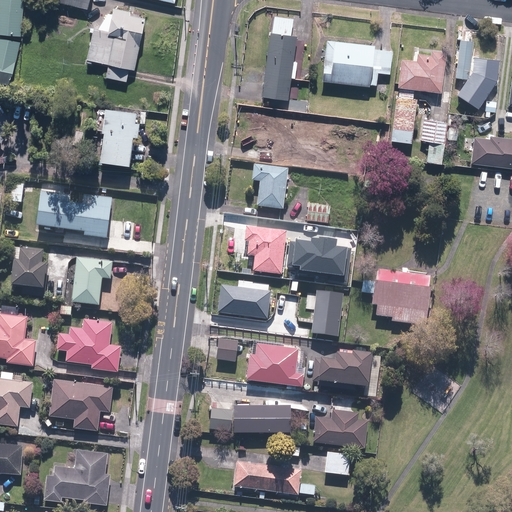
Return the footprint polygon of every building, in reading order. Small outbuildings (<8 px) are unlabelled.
[(25,0),(0,0),(0,20),(3,20),(2,35),(24,36),(25,0)] [(138,68),(143,34),(146,18),(132,15),(133,11),(116,8),(102,27),(95,26),(89,60),(111,63),(109,77),(130,80),(132,67),(138,68)] [(290,98),(293,77),(297,77),(301,44),(297,44),(298,34),(293,33),(295,18),(275,16),(264,95),(290,98)] [(0,42),(0,82),(11,85),(22,42),(1,37),(0,42)] [(328,38),(325,80),(378,85),(379,72),(393,73),(395,50),(376,48),(376,42),(328,38)] [(473,39),(460,38),(457,76),(470,77),(473,39)] [(500,57),(476,55),(474,71),(459,94),(479,107),(499,78),(500,57)] [(420,98),(398,95),(392,138),(413,141),(420,98)] [(94,107),(80,106),(80,122),(94,122),(94,107)] [(138,121),(139,110),(101,106),(99,128),(107,129),(105,159),(135,162),(137,136),(142,137),(143,121),(138,121)] [(314,130),(274,111),(263,135),(302,153),(314,130)] [(422,138),(431,140),(428,159),(443,162),(449,120),(425,117),(422,138)] [(472,162),(511,166),(511,136),(491,134),(491,137),(475,136),(472,162)] [(338,146),(316,144),(314,164),(337,166),(338,146)] [(291,168),(257,163),(254,179),(262,181),(258,206),(285,210),(291,168)] [(25,181),(12,179),(9,201),(22,203),(25,181)] [(39,226),(77,230),(76,244),(125,250),(126,235),(112,234),(116,196),(86,193),(84,204),(71,202),(71,195),(43,192),(39,226)] [(332,206),(310,204),(308,220),(330,222),(332,206)] [(25,212),(8,210),(6,237),(22,239),(25,212)] [(281,274),(287,230),(247,225),(245,239),(249,240),(247,254),(255,255),(253,271),(281,274)] [(347,282),(351,248),(336,246),(337,239),(319,237),(319,238),(311,237),(311,241),(296,239),(296,241),(290,241),(287,266),(299,268),(299,272),(328,276),(327,280),(347,282)] [(45,263),(46,252),(23,249),(22,260),(17,259),(14,284),(49,288),(52,264),(45,263)] [(74,302),(102,305),(105,278),(113,278),(115,261),(79,257),(74,302)] [(379,269),(374,304),(379,304),(378,315),(393,317),(393,321),(427,325),(433,287),(429,287),(431,276),(379,269)] [(271,291),(221,285),(218,311),(268,317),(271,291)] [(311,333),(338,337),(344,294),(317,290),(311,333)] [(26,339),(29,317),(19,316),(21,307),(4,305),(3,313),(0,313),(0,358),(8,359),(8,364),(36,367),(39,341),(26,339)] [(85,328),(72,327),(71,334),(61,333),(59,350),(69,351),(68,360),(94,363),(93,369),(121,371),(123,346),(111,346),(113,321),(85,319),(85,328)] [(239,339),(221,337),(218,359),(237,360),(239,339)] [(298,373),(299,347),(260,344),(259,355),(250,355),(248,379),(288,381),(288,385),(304,386),(305,374),(298,373)] [(355,348),(354,352),(339,350),(338,358),(324,356),(323,359),(316,358),(314,369),(323,370),(321,379),(369,387),(375,351),(355,348)] [(15,373),(3,372),(3,379),(15,380),(15,373)] [(3,379),(0,378),(0,424),(20,427),(22,407),(32,408),(35,382),(15,380),(3,379)] [(51,417),(76,420),(75,428),(98,430),(100,412),(111,413),(113,387),(55,381),(51,417)] [(293,404),(235,405),(235,433),(294,432),(293,404)] [(234,410),(213,408),(211,428),(232,431),(234,410)] [(369,420),(358,419),(359,412),(334,409),(332,418),(317,416),(314,442),(366,448),(369,420)] [(0,474),(22,476),(25,447),(0,444),(0,474)] [(76,467),(56,465),(54,475),(48,475),(46,500),(64,502),(64,496),(86,498),(86,502),(108,505),(111,473),(108,473),(109,453),(77,450),(76,467)] [(352,454),(329,451),(326,472),(349,475),(352,454)] [(303,469),(238,460),(234,485),(299,494),(303,469)] [(316,485),(302,483),(301,492),(315,494),(316,485)]
